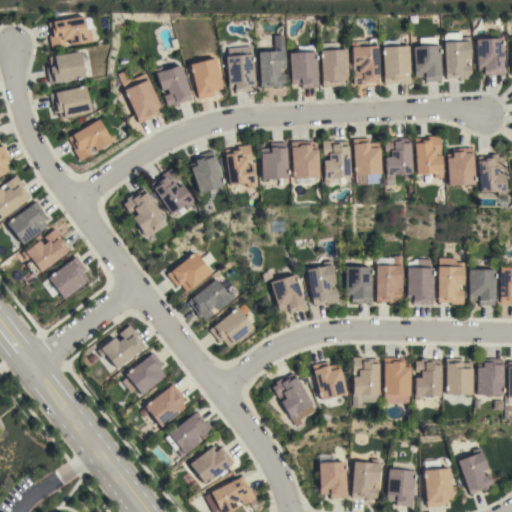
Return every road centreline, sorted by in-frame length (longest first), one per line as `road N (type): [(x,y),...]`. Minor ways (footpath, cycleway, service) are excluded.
road 1 (residential): [(286,511),(262,452),(136,291),(32,137),(15,49)]
road 2 (residential): [(75,202),(181,131),(247,120),(482,110)]
road 3 (residential): [(216,391),(288,342),(352,333),(511,337)]
road 4 (tertiary): [(0,329),(140,511)]
road 5 (residential): [(136,291),(28,365)]
